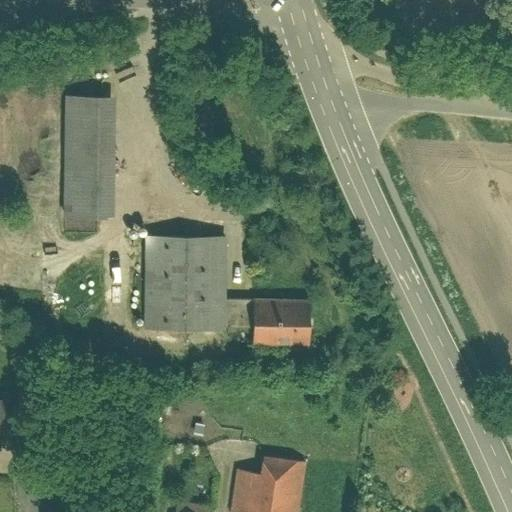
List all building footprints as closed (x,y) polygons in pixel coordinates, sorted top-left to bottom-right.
[(114,98),(63,97),(62,219),(113,220),(114,98)] [(129,219),(128,315),(208,316),(209,285),(210,220),(129,219)] [(209,285),(208,316),(238,316),(239,285),(209,285)] [(238,316),(238,332),(297,333),(298,286),(239,285),(238,316)] [(295,511),(299,511),(308,458),(263,451),(261,467),(237,464),(229,511),(237,511),(288,511),(289,511),(295,511)]
